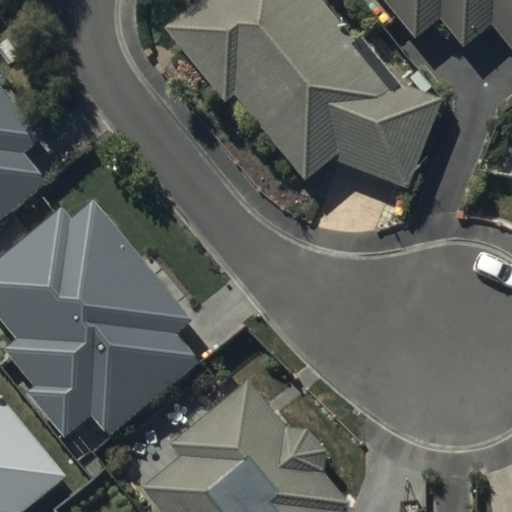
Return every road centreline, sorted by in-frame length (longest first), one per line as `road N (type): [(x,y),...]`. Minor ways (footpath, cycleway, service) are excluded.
road 1 (residential): [(410,340),(331,312),(262,261),(96,46),(98,0)]
road 2 (unknown): [(0,410),(87,511)]
road 3 (unknown): [(96,46),(0,127)]
